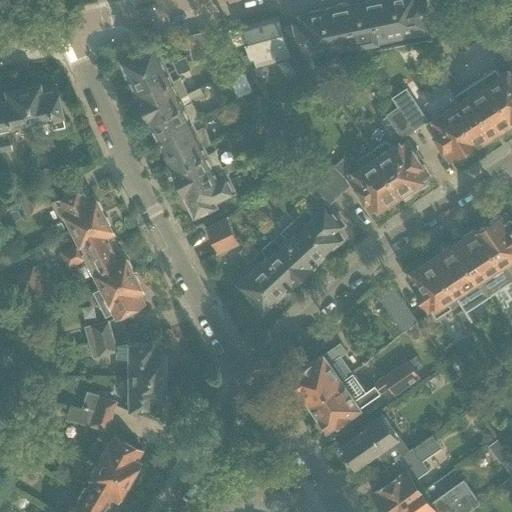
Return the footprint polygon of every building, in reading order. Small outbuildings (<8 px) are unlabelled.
[(335,7),(292,16),(294,25),(295,31),(296,35),(311,56),(357,47),(356,42),(379,37),(380,42),(432,32),(425,0),(368,0),(369,0),(347,5),(344,3),(337,4),(335,7)] [(249,54),(239,57),(248,71),(265,66),(287,60),(295,73),(312,70),(317,78),(323,73),(311,56),(296,35),(284,38),(282,28),(278,17),(271,19),(242,27),(249,54)] [(294,25),(282,28),(284,38),(296,35),(295,31),(294,25)] [(511,63),(511,40),(505,30),(493,38),(510,65),(511,63)] [(219,55),(215,32),(202,34),(206,57),(219,55)] [(206,57),(202,34),(188,37),(193,60),(206,57)] [(135,94),(135,95),(156,85),(154,80),(166,74),(154,47),(121,62),(136,93),(135,94)] [(175,69),(188,63),(185,57),(172,63),(175,69)] [(147,118),(147,119),(168,109),(166,104),(181,97),(188,94),(179,75),(182,73),(183,74),(191,70),(188,63),(175,69),(166,74),(154,80),(156,85),(135,95),(140,105),(141,105),(148,118),(147,118)] [(447,68),(440,73),(450,89),(454,95),(453,95),(469,120),(462,125),(475,145),(489,136),(490,138),(501,132),(499,129),(511,121),(511,117),(501,100),(496,103),(481,79),(480,78),(458,92),(454,86),(457,83),(447,68)] [(495,68),(480,78),(496,103),(501,100),(511,117),(511,69),(510,70),(508,68),(499,74),(495,68)] [(38,84),(20,87),(27,124),(29,124),(31,133),(33,134),(36,135),(39,135),(42,135),(45,134),(47,133),(49,131),(51,129),(62,126),(54,84),(38,87),(38,84)] [(3,94),(0,95),(0,131),(7,130),(7,128),(27,124),(20,87),(3,91),(3,94)] [(200,88),(188,94),(190,99),(194,98),(194,100),(203,95),(200,88)] [(407,88),(393,97),(401,109),(413,128),(427,119),(407,88)] [(450,89),(426,104),(436,119),(427,125),(439,143),(450,160),(449,160),(450,162),(463,153),(466,154),(472,151),(472,147),(475,145),(462,125),(469,120),(453,95),(454,95),(450,89)] [(158,143),(179,134),(177,129),(199,118),(192,102),(185,106),(181,97),(166,104),(168,109),(147,119),(152,130),(153,129),(159,142),(158,143)] [(413,128),(401,109),(381,121),(390,135),(397,131),(401,137),(413,128)] [(212,112),(199,118),(202,123),(205,122),(206,124),(215,119),(212,112)] [(278,121),(263,128),(271,144),(285,137),(278,121)] [(179,134),(158,143),(164,154),(165,154),(171,167),(170,167),(170,168),(191,158),(189,153),(204,146),(211,143),(203,127),(202,125),(196,128),(192,122),(177,129),(179,134)] [(7,137),(0,138),(0,150),(0,151),(10,149),(7,137)] [(386,141),(371,150),(399,194),(402,193),(405,194),(411,190),(412,187),(429,176),(428,174),(427,175),(404,140),(401,142),(400,140),(390,146),(386,141)] [(181,192),(182,193),(203,183),(200,178),(222,167),(215,152),(208,155),(204,146),(189,153),(191,158),(170,168),(175,178),(176,178),(182,191),(181,192)] [(399,194),(371,150),(356,160),(359,166),(351,171),(352,174),(348,177),(370,211),(369,212),(370,213),(387,202),(391,203),(395,200),(398,196),(399,194)] [(333,165),(322,175),(339,193),(349,184),(343,177),(349,172),(346,169),(349,166),(342,159),(334,166),(333,165)] [(238,168),(235,161),(222,167),(200,178),(203,183),(182,193),(187,203),(188,202),(195,217),(216,207),(213,202),(234,192),(225,173),(228,171),(230,172),(238,168)] [(305,209),(293,221),(309,238),(313,235),(328,251),(342,238),(336,232),(343,224),(325,205),(339,193),(322,175),(309,161),(299,171),(312,184),(307,189),(314,197),(315,196),(318,199),(321,196),(325,201),(310,215),(305,209)] [(53,200),(68,230),(102,213),(100,210),(101,208),(98,202),(96,201),(92,193),(89,195),(84,185),(53,200)] [(20,200),(27,214),(47,203),(40,190),(20,200)] [(66,268),(83,260),(113,244),(109,235),(112,234),(108,226),(109,223),(106,217),(104,217),(102,213),(68,230),(75,244),(58,253),(66,268)] [(503,213),(478,229),(511,281),(511,225),(510,227),(503,215),(504,214),(503,213)] [(206,229),(212,241),(232,231),(226,219),(206,229)] [(279,244),(278,244),(290,257),(294,253),(310,270),(318,262),(317,261),(328,251),(313,235),(309,238),(293,221),(280,233),(285,238),(282,241),(279,244)] [(269,224),(264,229),(265,230),(271,237),(273,239),(273,240),(274,240),(275,239),(277,236),(278,236),(275,232),(276,231),(271,226),(269,224)] [(511,281),(478,229),(454,245),(489,297),(511,281)] [(218,253),(238,244),(232,231),(212,241),(218,253)] [(268,258),(260,265),(270,276),(274,272),(290,289),(298,281),(298,280),(308,270),(309,271),(310,270),(294,253),(290,257),(273,240),(273,239),(260,250),(268,258)] [(256,250),(250,243),(245,247),(254,258),(259,254),(256,251),(256,250)] [(90,273),(98,289),(131,272),(130,269),(130,267),(127,261),(125,260),(121,252),(118,253),(113,244),(83,260),(87,267),(88,267),(91,272),(90,273)] [(454,245),(431,260),(456,298),(464,311),(465,312),(489,297),(454,245)] [(254,258),(245,247),(243,249),(239,252),(249,263),(254,258)] [(456,298),(431,260),(406,276),(407,278),(407,277),(415,289),(413,290),(427,312),(430,311),(435,319),(459,304),(455,298),(456,298)] [(270,276),(260,265),(238,286),(263,312),(288,288),(289,289),(290,289),(274,272),(270,276)] [(36,266),(15,276),(22,291),(43,281),(36,266)] [(98,289),(91,292),(104,318),(110,314),(113,319),(125,313),(139,306),(143,304),(138,294),(142,293),(137,285),(138,282),(135,276),(133,276),(131,272),(98,289)] [(22,291),(29,307),(51,297),(43,281),(22,291)] [(378,298),(403,333),(418,321),(393,287),(378,298)] [(464,311),(458,315),(465,327),(472,322),(464,311)] [(84,328),(88,343),(110,337),(106,322),(84,328)] [(110,337),(88,343),(92,357),(114,351),(110,337)] [(301,372),(292,378),(302,392),(302,396),(304,400),(308,400),(310,403),(343,380),(353,373),(340,355),(345,351),(340,343),(314,361),(313,362),(313,361),(312,360),(312,361),(299,370),(301,372)] [(125,344),(125,377),(163,377),(163,374),(165,371),(165,366),(163,364),(163,355),(159,355),(159,344),(125,344)] [(343,380),(310,403),(312,406),(312,410),(314,414),(318,414),(328,429),(337,423),(338,425),(351,415),(351,414),(389,387),(395,394),(419,377),(407,360),(373,384),(376,387),(367,393),(353,373),(343,380)] [(163,377),(125,377),(125,411),(160,411),(160,400),(163,400),(163,391),(165,389),(165,383),(163,381),(163,377)] [(94,396),(90,409),(110,416),(114,403),(94,396)] [(110,416),(90,409),(84,427),(105,434),(110,416)] [(375,453),(385,467),(408,450),(381,413),(365,424),(368,429),(341,448),(355,468),(375,453)] [(7,432),(2,447),(24,455),(29,440),(7,432)] [(111,434),(94,463),(127,482),(129,479),(131,478),(135,472),(134,470),(139,462),(136,461),(141,451),(111,434)] [(384,497),(378,501),(385,511),(393,511),(421,493),(423,491),(415,480),(429,470),(422,461),(441,447),(436,440),(435,440),(432,435),(414,448),(413,447),(408,450),(385,467),(394,480),(379,490),(384,497)] [(510,455),(499,438),(489,445),(501,461),(510,455)] [(2,447),(0,452),(0,463),(19,470),(24,455),(2,447)] [(82,484),(78,491),(108,509),(113,500),(116,502),(120,494),(123,493),(126,487),(126,485),(127,482),(94,463),(85,479),(87,479),(84,485),(82,484)] [(421,493),(393,511),(467,511),(480,503),(470,488),(464,479),(444,493),(431,503),(423,491),(421,493)] [(71,503),(65,511),(105,511),(108,509),(78,491),(74,498),(75,499),(72,504),(71,503)]
